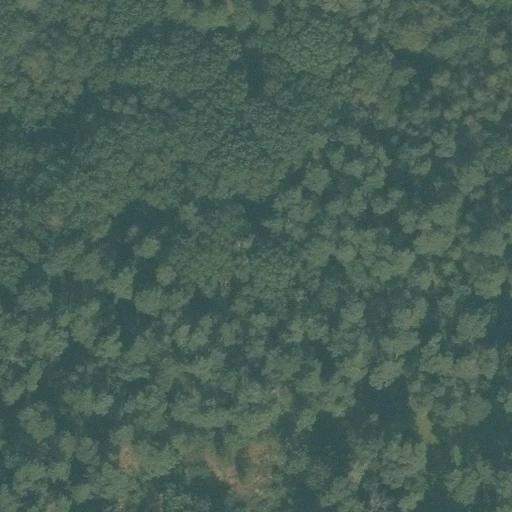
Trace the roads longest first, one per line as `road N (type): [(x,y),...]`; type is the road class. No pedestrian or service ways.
road 1 (track): [(144,217),(455,38),(500,0)]
road 2 (track): [(0,296),(144,217)]
